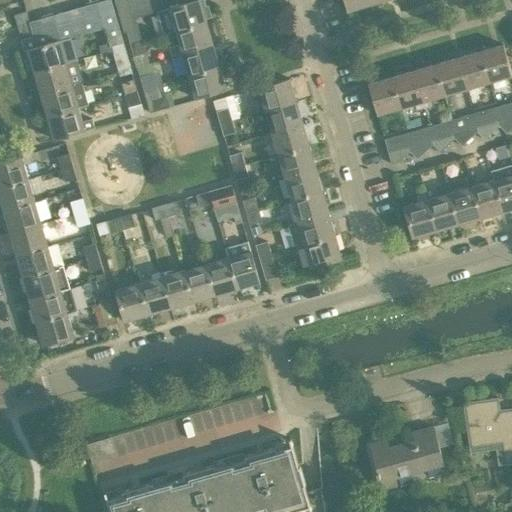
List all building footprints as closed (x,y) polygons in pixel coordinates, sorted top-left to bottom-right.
[(108,0),(30,22),(33,37),(35,45),(36,47),(59,41),(104,28),(108,43),(109,47),(111,47),(124,43),(111,0),(108,0)] [(132,19),(126,0),(114,0),(124,33),(126,32),(139,29),(136,18),(132,19)] [(137,0),(126,0),(132,19),(136,18),(142,16),(137,0)] [(152,14),(148,0),(137,0),(142,16),(152,14)] [(148,0),(152,14),(162,10),(159,0),(148,0)] [(162,10),(157,12),(164,35),(176,32),(206,23),(205,18),(211,17),(207,5),(202,7),(199,0),(194,0),(184,3),(173,6),(169,7),(169,8),(162,10)] [(173,6),(171,0),(159,0),(162,10),(169,8),(169,7),(173,6)] [(370,4),(369,0),(344,0),(348,11),(370,4)] [(17,26),(30,22),(27,12),(14,16),(17,26)] [(30,22),(17,26),(24,49),(35,45),(33,37),(30,22)] [(183,54),(213,45),(206,23),(176,32),(183,54)] [(130,45),(142,41),(139,29),(126,32),(130,45)] [(59,41),(36,47),(28,49),(35,73),(65,65),(59,41)] [(142,41),(130,45),(133,56),(146,52),(142,41)] [(111,51),(109,47),(108,43),(99,46),(101,54),(111,51)] [(124,43),(111,47),(115,60),(127,56),(124,43)] [(189,77),(220,68),(213,45),(183,54),(189,77)] [(481,52),(489,82),(511,75),(511,74),(504,46),(481,52)] [(459,59),(467,88),(489,82),(481,52),(459,59)] [(127,56),(115,60),(118,71),(130,67),(127,56)] [(436,65),(445,95),(467,88),(459,59),(436,65)] [(41,95),(72,86),(65,65),(35,73),(41,95)] [(445,95),(436,65),(414,72),(424,107),(431,105),(429,99),(445,95)] [(220,68),(189,77),(196,98),(226,89),(220,68)] [(391,78),(400,108),(415,104),(416,109),(424,107),(414,72),(391,78)] [(144,90),(156,87),(151,73),(140,77),(144,90)] [(400,108),(391,78),(369,85),(377,114),(400,108)] [(125,96),(138,92),(134,79),(121,83),(125,96)] [(266,112),(297,103),(290,79),(259,88),(266,112)] [(80,84),(72,86),(41,95),(48,118),(78,109),(78,107),(88,104),(82,84),(80,84)] [(156,87),(144,90),(147,101),(159,98),(156,87)] [(138,92),(125,96),(128,107),(141,104),(138,92)] [(511,102),(497,107),(500,118),(511,115),(511,102)] [(272,134),(304,125),(297,103),(266,112),(272,134)] [(132,119),(144,115),(141,104),(128,107),(132,119)] [(474,114),(478,125),(500,119),(500,118),(497,107),(474,114)] [(221,125),(233,122),(229,108),(217,111),(221,125)] [(85,132),(95,128),(92,119),(82,122),(78,109),(48,118),(54,140),(85,132)] [(455,131),(456,131),(477,125),(478,125),(474,114),(452,120),(455,131)] [(501,125),(500,126),(507,134),(511,129),(511,115),(500,118),(500,119),(501,125)] [(500,119),(478,125),(477,125),(479,131),(478,132),(485,140),(500,126),(501,125),(500,119)] [(430,127),(433,138),(455,131),(452,120),(430,127)] [(233,122),(221,125),(224,135),(236,132),(233,122)] [(279,156),(310,147),(304,125),(272,134),(279,156)] [(477,125),(456,131),(457,137),(456,139),(462,146),(478,132),(479,131),(477,125)] [(407,133),(411,144),(433,138),(430,127),(407,133)] [(456,131),(455,131),(433,138),(435,144),(433,145),(440,153),(456,139),(457,137),(456,131)] [(411,144),(407,133),(385,140),(388,151),(411,144)] [(433,138),(411,144),(412,151),(411,152),(418,160),(433,145),(435,144),(433,138)] [(412,151),(411,144),(388,151),(391,163),(403,159),(411,152),(412,151)] [(507,144),(495,147),(499,158),(510,155),(507,144)] [(285,179),(317,170),(310,147),(279,156),(285,179)] [(234,169),(246,166),(242,152),(230,156),(234,169)] [(61,170),(73,166),(69,153),(57,157),(61,170)] [(0,187),(28,179),(22,157),(0,163),(0,187)] [(494,182),(502,211),(511,208),(511,163),(490,170),(494,182)] [(73,166),(61,170),(64,182),(77,178),(73,166)] [(246,166),(234,169),(237,180),(249,177),(246,166)] [(317,170),(285,179),(292,201),(323,192),(317,170)] [(28,179),(0,187),(0,197),(4,211),(35,202),(28,179)] [(502,211),(494,182),(472,188),(480,218),(502,211)] [(231,185),(220,188),(209,192),(212,203),(214,210),(236,203),(231,185)] [(439,188),(442,197),(426,201),(435,231),(458,224),(449,194),(447,186),(439,188)] [(480,218),(472,188),(449,194),(458,224),(480,218)] [(212,203),(209,192),(196,196),(199,207),(212,203)] [(298,224),(330,214),(323,192),(292,201),(298,224)] [(426,201),(424,193),(416,195),(418,203),(404,207),(413,237),(435,231),(426,201)] [(247,215),(259,211),(255,198),(243,201),(247,215)] [(74,215),(87,211),(83,199),(70,202),(74,215)] [(11,234),(41,225),(35,202),(4,211),(11,234)] [(164,205),(168,217),(179,213),(176,202),(164,205)] [(168,217),(164,205),(152,209),(156,220),(168,217)] [(87,211),(74,215),(77,227),(90,223),(87,211)] [(259,211),(247,215),(250,226),(262,222),(259,211)] [(295,248),(305,246),(336,237),(330,214),(298,224),(289,226),(295,248)] [(119,218),(123,230),(131,228),(135,226),(132,215),(119,218)] [(123,230),(119,218),(107,222),(107,223),(111,233),(123,230)] [(98,225),(101,236),(111,233),(107,223),(98,225)] [(17,256),(48,247),(41,225),(11,234),(17,256)] [(134,237),(131,228),(123,230),(126,239),(134,237)] [(336,237),(305,246),(311,267),(343,258),(336,237)] [(228,258),(237,289),(260,282),(248,241),(225,247),(228,258)] [(260,259),(272,255),(268,241),(256,245),(260,259)] [(87,259),(99,256),(95,243),(83,246),(87,259)] [(23,277),(54,269),(48,247),(17,256),(23,277)] [(272,255),(260,259),(266,280),(278,277),(272,255)] [(99,256),(87,259),(90,271),(102,268),(99,256)] [(205,265),(215,296),(237,289),(228,258),(205,265)] [(215,296),(205,265),(184,271),(193,302),(215,296)] [(63,266),(54,269),(23,277),(30,301),(69,289),(63,266)] [(160,278),(169,309),(193,302),(184,271),(160,278)] [(169,309),(160,278),(139,284),(148,315),(169,309)] [(148,315),(139,284),(117,290),(126,321),(148,315)] [(100,304),(112,300),(109,288),(96,292),(100,304)] [(36,322),(67,313),(75,311),(69,289),(30,301),(36,322)] [(112,300),(100,304),(106,326),(119,323),(112,300)] [(67,313),(36,322),(43,344),(74,335),(67,313)] [(202,431),(273,414),(268,393),(197,410),(202,431)] [(500,397),(463,402),(469,447),(503,442),(507,464),(511,463),(511,406),(501,408),(500,397)] [(396,477),(445,463),(434,426),(413,433),(415,441),(390,448),(387,440),(370,445),(382,489),(398,484),(396,477)] [(110,438),(87,444),(92,462),(115,456),(110,438)] [(106,499),(109,511),(311,511),(304,485),(305,485),(300,466),(298,466),(293,446),(277,451),(276,447),(263,451),(264,454),(258,456),(257,452),(244,456),(245,460),(215,468),(214,465),(201,468),(202,472),(196,474),(195,470),(182,474),(183,477),(169,482),(154,486),(152,482),(140,486),(141,490),(135,491),(134,488),(121,491),(122,495),(106,499)] [(63,468),(76,466),(85,463),(81,449),(60,455),(60,462),(63,468)]
